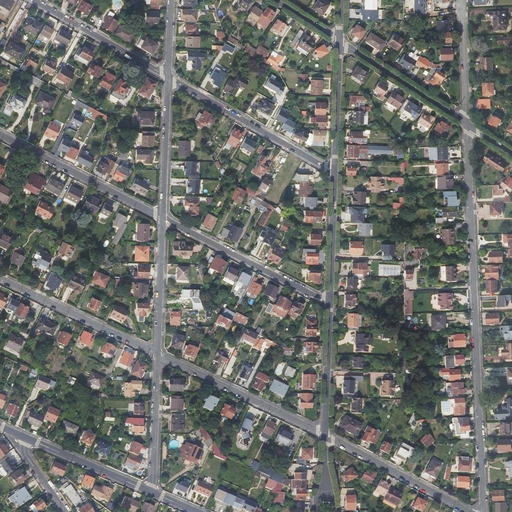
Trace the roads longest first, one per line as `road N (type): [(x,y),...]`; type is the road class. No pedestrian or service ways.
road 1 (residential): [(466,123),(483,511)]
road 2 (residential): [(167,76),(335,168)]
road 3 (residential): [(157,353),(325,434)]
road 4 (residential): [(330,299),(162,218)]
road 5 (residential): [(162,218),(0,134)]
road 6 (residential): [(0,278),(157,353)]
road 7 (residential): [(325,434),(470,511)]
road 8 (residential): [(33,0),(167,76)]
road 9 (residential): [(466,123),(339,41)]
road 10 (residential): [(167,76),(162,218)]
road 11 (residential): [(152,492),(24,437)]
road 12 (residential): [(157,353),(152,492)]
road 13 (residential): [(162,218),(157,353)]
road 14 (residential): [(330,299),(325,434)]
road 15 (residential): [(335,168),(330,299)]
road 16 (residential): [(339,41),(335,168)]
road 17 (residential): [(460,0),(466,123)]
